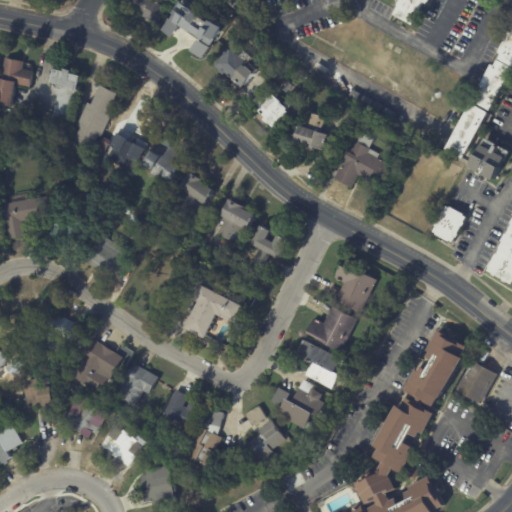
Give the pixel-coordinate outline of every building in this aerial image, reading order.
[(149,0),(167,10),(157,27),(141,18),(143,16),(132,10),(132,11),(120,4),(122,0),(149,0)] [(511,0),(511,75),(502,94),(493,111),(478,103),(486,88),(483,86),(494,65),(497,66),(503,54),(501,53),(511,32),(511,0),(433,0),(431,4),(429,3),(417,25),(398,15),(403,6),(401,5),(403,0),(511,0)] [(202,43),(193,40),(193,35),(176,29),(182,12),(183,13),(184,8),(196,12),(195,17),(201,19),(200,20),(215,25),(209,42),(205,40),(204,44),(202,43)] [(240,53),(250,64),(249,66),(257,74),(245,88),(230,73),(228,75),(223,71),(224,70),(218,64),(235,48),(240,53)] [(23,60),(28,61),(26,68),(37,71),(34,87),(21,84),(17,106),(0,102),(0,93),(8,57),(23,60)] [(85,77),(80,90),(79,89),(76,98),(73,97),(65,119),(50,114),(59,90),(52,88),(59,68),(68,72),(69,69),(76,71),(75,73),(85,76),(85,77)] [(277,79),(272,75),(276,71),(281,75),(277,79)] [(109,85),(123,94),(111,114),(114,115),(101,137),(99,136),(91,148),(75,139),(82,128),(78,126),(92,103),(96,105),(108,84),(109,85)] [(290,110),(274,127),(269,123),(269,124),(265,120),(267,118),(259,111),(262,108),(255,102),(259,97),(261,98),(263,96),(261,95),(266,90),(273,97),(275,96),(290,110)] [(489,113),(463,160),(446,151),(472,104),(489,113)] [(324,122),(321,132),(332,135),(328,150),(298,141),(303,125),(314,128),(318,113),(326,115),(324,122)] [(133,137),(135,139),(134,140),(139,142),(142,137),(150,142),(148,146),(152,148),(143,161),(144,162),(137,173),(119,161),(117,160),(109,155),(124,132),(133,137)] [(168,134),(177,140),(174,145),(181,149),(184,144),(194,150),(184,166),(188,169),(179,182),(169,176),(165,181),(154,174),(157,169),(150,165),(158,152),(156,151),(166,133),(168,134)] [(363,178),(360,176),(353,189),(336,179),(351,153),(354,155),(360,143),(362,144),(366,134),(377,140),(372,150),(382,155),(380,159),(394,167),(383,187),(366,178),(366,180),(363,178)] [(108,138),(115,142),(106,155),(100,151),(108,138)] [(500,140),(500,139),(505,141),(501,148),(511,153),(505,162),(503,161),(492,181),(469,168),(480,147),(484,138),(497,145),(500,140)] [(207,179),(208,180),(206,182),(220,191),(211,206),(205,202),(192,222),(176,211),(189,191),(186,189),(197,173),(207,179)] [(153,200),(156,196),(163,200),(160,205),(153,200)] [(37,222),(37,223),(36,221),(28,222),(30,238),(16,240),(10,206),(51,199),(54,218),(43,219),(44,221),(37,222)] [(245,206),(250,208),(249,210),(261,216),(253,231),(246,227),(238,243),(219,233),(227,218),(226,217),(234,200),(245,206)] [(0,244),(0,205),(3,205),(10,242),(0,244)] [(451,206),(464,213),(464,214),(467,216),(465,221),(465,222),(464,225),(463,225),(459,233),(460,234),(458,237),(457,237),(454,242),(450,240),(449,241),(437,235),(438,234),(435,232),(437,227),(436,226),(438,223),(439,223),(443,215),(442,214),(443,211),(444,211),(447,206),(450,207),(451,206)] [(83,261),(54,240),(67,221),(76,226),(78,224),(91,233),(90,234),(98,240),(83,261)] [(511,284),(507,281),(506,283),(503,281),(504,279),(497,275),(496,276),(493,274),(493,273),(488,270),(490,267),(489,267),(497,253),(498,254),(501,248),(500,248),(503,241),(502,241),(506,234),(511,224),(511,223),(511,221),(511,284)] [(275,260),(270,269),(258,263),(265,249),(258,245),(268,226),(279,232),(275,240),(283,244),(287,236),(298,242),(288,260),(277,255),(275,260)] [(129,264),(120,278),(90,258),(97,249),(100,251),(111,235),(137,253),(129,264)] [(226,253),(223,258),(213,253),(216,247),(226,253)] [(377,280),(362,310),(336,297),(344,283),(335,278),(343,262),(377,280)] [(188,294),(177,289),(183,277),(194,281),(188,294)] [(209,338),(193,330),(206,304),(194,298),(201,283),(209,287),(212,281),(218,284),(219,283),(235,291),(234,292),(243,296),(240,302),(251,307),(247,315),(254,318),(248,329),(224,317),(213,340),(209,338)] [(44,318),(12,319),(11,300),(20,299),(20,298),(39,297),(39,299),(45,298),(45,318),(44,318)] [(350,333),(340,352),(305,334),(313,318),(323,323),(332,306),(357,319),(350,333)] [(81,325),(82,326),(81,328),(91,333),(83,348),(67,340),(61,352),(44,344),(58,316),(65,320),(66,318),(81,325)] [(458,340),(468,346),(462,356),(463,356),(434,407),(426,402),(423,406),(435,413),(424,434),(420,432),(417,437),(409,432),(404,442),(412,446),(409,451),(412,453),(401,473),(393,468),(389,476),(396,489),(387,493),(389,498),(390,497),(392,500),(396,498),(398,503),(406,499),(403,494),(410,490),(408,488),(429,476),(435,486),(439,484),(443,491),(438,493),(445,506),(433,511),(348,511),(347,511),(363,503),(367,510),(378,504),(376,499),(367,504),(356,484),(377,472),(383,463),(374,458),(379,448),(374,445),(397,405),(403,408),(409,398),(416,402),(419,398),(406,391),(412,380),(411,380),(417,369),(420,371),(422,366),(427,369),(432,360),(428,357),(430,352),(428,351),(440,330),(458,340)] [(4,340),(8,337),(12,341),(8,345),(4,340)] [(96,340),(121,354),(128,359),(117,378),(113,376),(102,395),(73,378),(77,371),(80,372),(89,356),(87,355),(96,339),(96,340)] [(348,362),(334,389),(308,376),(314,362),(309,360),(306,365),(295,360),(305,340),(348,362)] [(0,348),(1,347),(16,361),(1,377),(4,380),(0,383),(0,348)] [(24,365),(13,359),(7,369),(18,375),(24,365)] [(476,361),(498,374),(482,403),(475,399),(473,403),(462,398),(464,393),(457,389),(473,360),(476,361)] [(138,364),(164,378),(155,395),(149,392),(141,408),(120,397),(138,364)] [(54,387),(47,388),(45,380),(53,378),(54,387)] [(54,388),(56,388),(59,411),(54,412),(54,417),(46,418),(45,409),(33,411),(29,382),(42,380),(43,390),(54,388)] [(307,429),(293,421),(294,419),(282,412),(285,407),(274,401),(282,387),(290,392),(287,398),(293,402),(306,380),(316,386),(314,388),(324,394),(321,399),(327,403),(323,410),(328,413),(324,420),(315,415),(307,429)] [(178,391),(187,396),(182,405),(187,408),(192,398),(202,404),(188,432),(177,426),(179,422),(163,413),(175,390),(178,391)] [(97,440),(69,426),(72,420),(71,419),(74,413),(73,413),(81,397),(91,402),(91,401),(97,403),(96,405),(100,407),(101,405),(106,408),(105,410),(114,414),(107,430),(106,429),(103,435),(100,434),(97,440)] [(268,418),(254,426),(248,414),(261,406),(268,418)] [(224,414),(221,427),(218,435),(223,438),(215,452),(218,453),(210,468),(190,457),(195,447),(190,444),(200,426),(205,429),(207,424),(205,423),(209,409),(224,412),(224,414)] [(286,437),(288,440),(274,451),(277,454),(263,466),(248,447),(261,436),(261,437),(264,434),(261,431),(274,421),(278,426),(276,427),(280,432),(281,431),(286,437)] [(16,460),(0,468),(0,441),(3,440),(0,436),(0,434),(12,424),(25,445),(12,454),(16,460)] [(128,470),(127,471),(105,454),(109,449),(105,446),(119,427),(126,433),(127,431),(133,435),(132,437),(136,440),(137,438),(139,440),(141,436),(151,444),(149,448),(134,468),(131,465),(128,470)] [(176,500),(152,505),(151,501),(144,502),(142,492),(149,490),(148,486),(142,487),(140,476),(146,475),(146,471),(152,470),(151,469),(169,465),(170,474),(172,474),(174,480),(172,481),(173,485),(174,485),(176,492),(174,492),(176,500)] [(412,479),(406,474),(410,469),(413,468),(418,471),(412,479)]
